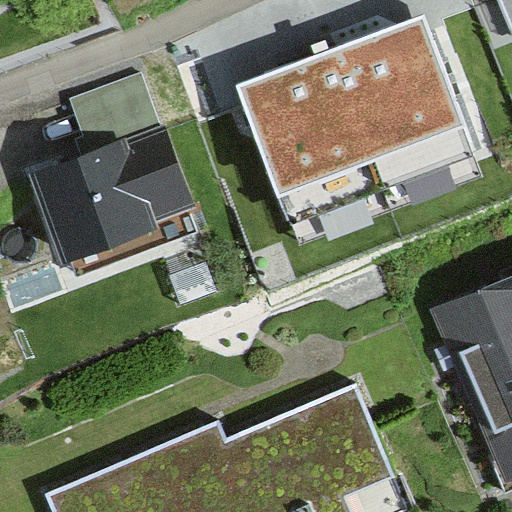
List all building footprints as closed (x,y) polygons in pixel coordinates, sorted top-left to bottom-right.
[(422,14),(329,50),(371,162),(465,126),(422,14)] [(329,50),(239,83),(281,195),(371,162),(329,50)] [(135,77),(80,97),(97,142),(88,145),(92,156),(34,177),(63,253),(126,229),(136,255),(193,234),(135,77)] [(500,493),(511,487),(511,278),(437,312),(476,401),(462,407),(500,493)] [(405,511),(351,384),(221,439),(214,421),(41,495),(48,511),(405,511)]
